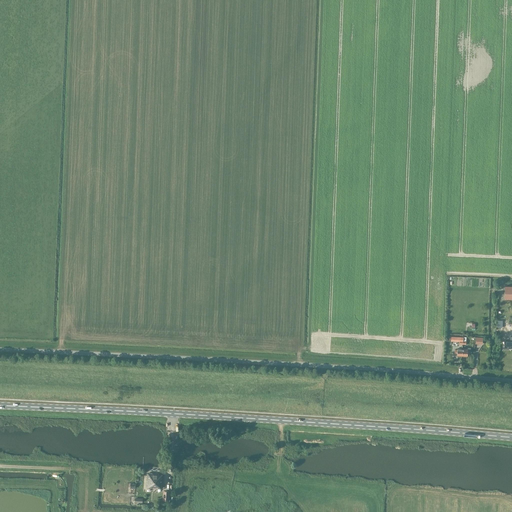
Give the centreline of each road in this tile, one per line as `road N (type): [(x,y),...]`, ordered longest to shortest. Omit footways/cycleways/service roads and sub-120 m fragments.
road 1 (primary): [(511,437),(0,405)]
road 2 (unclassified): [(511,382),(0,350)]
